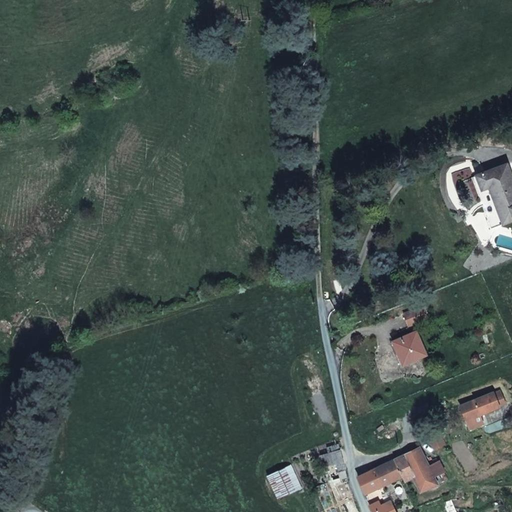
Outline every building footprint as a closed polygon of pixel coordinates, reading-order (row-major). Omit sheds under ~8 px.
[(494,201),(503,224),(511,220),(511,178),(507,165),(476,176),(482,190),(489,188),(494,201)] [(491,229),(503,224),(494,201),(482,206),(491,229)] [(408,325),(426,319),(426,318),(429,317),(425,306),(422,307),(421,307),(404,313),(408,325)] [(426,354),(416,331),(393,341),(403,364),(426,354)] [(499,407),(499,406),(505,403),(501,394),(495,397),(493,393),(460,406),(466,420),(478,416),(499,407)] [(478,416),(466,420),(470,430),(482,425),(478,416)] [(436,448),(445,444),(434,425),(424,432),(433,447),(436,448)] [(347,477),(339,443),(327,447),(328,453),(321,454),(324,467),(336,464),(339,472),(332,474),(334,481),(347,477)] [(402,476),(404,481),(412,477),(419,492),(437,485),(420,448),(395,459),(402,476)] [(383,485),(402,476),(395,459),(375,469),(383,485)] [(291,464),(267,476),(278,499),(302,487),(291,464)] [(365,494),(383,485),(375,469),(358,477),(365,494)] [(369,503),(372,511),(394,511),(387,495),(369,503)] [(455,511),(450,501),(444,503),(447,511),(455,511)]
